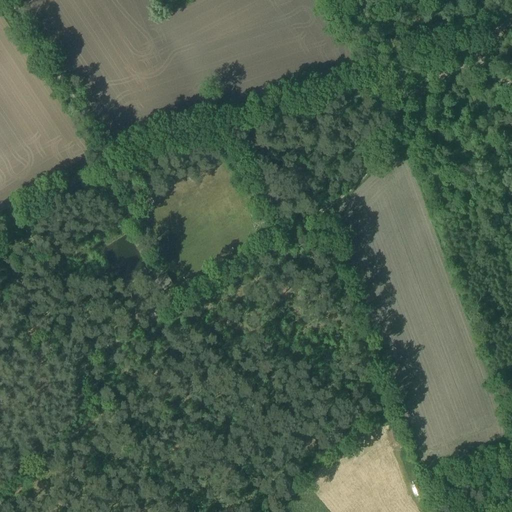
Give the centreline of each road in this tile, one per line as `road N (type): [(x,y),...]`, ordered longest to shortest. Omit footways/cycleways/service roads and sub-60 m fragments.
road 1 (track): [(409,93),(383,148),(330,204),(102,348),(14,214)]
road 2 (track): [(109,152),(363,78),(409,93),(448,72),(490,73)]
road 3 (track): [(109,152),(8,0)]
road 4 (track): [(0,222),(109,152)]
